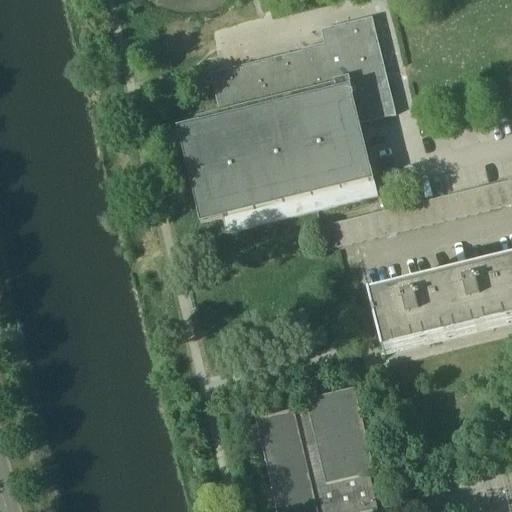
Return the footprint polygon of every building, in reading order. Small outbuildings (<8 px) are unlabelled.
[(210,75),(221,119),(177,129),(201,226),(222,221),(225,236),(379,198),(360,126),(396,117),(372,19),(321,31),(324,45),(302,50),(302,53),(210,75)] [(506,182),(494,185),(500,208),(511,205),(506,182)] [(500,208),(494,185),(483,187),(488,211),(500,208)] [(471,190),(477,213),(488,211),(483,187),(471,190)] [(460,193),(465,216),(477,213),(471,190),(460,193)] [(448,196),(454,219),(465,216),(460,193),(448,196)] [(437,199),(442,222),(454,219),(448,196),(437,199)] [(425,201),(431,224),(442,222),(437,199),(425,201)] [(414,204),(419,227),(431,224),(425,201),(414,204)] [(402,207),(408,230),(419,227),(414,204),(402,207)] [(402,207),(391,210),(396,233),(408,230),(402,207)] [(396,233),(391,210),(379,212),(385,236),(396,233)] [(368,215),(373,238),(385,236),(379,212),(368,215)] [(356,218),(362,241),(373,238),(368,215),(356,218)] [(356,218),(345,221),(350,244),(362,241),(356,218)] [(350,244),(345,221),(333,224),(339,247),(350,244)] [(339,247),(333,224),(321,227),(326,249),(339,247)] [(511,266),(494,271),(507,323),(511,321),(511,266)] [(494,271),(433,286),(446,338),(507,323),(494,271)] [(371,300),(385,358),(386,358),(385,353),(446,338),(433,286),(372,301),(372,300),(371,300)] [(371,477),(376,476),(356,391),(307,403),(308,408),(256,421),(278,511),(370,511),(379,510),(371,477)] [(449,493),(446,479),(407,489),(403,470),(390,473),(398,506),(449,493)]
